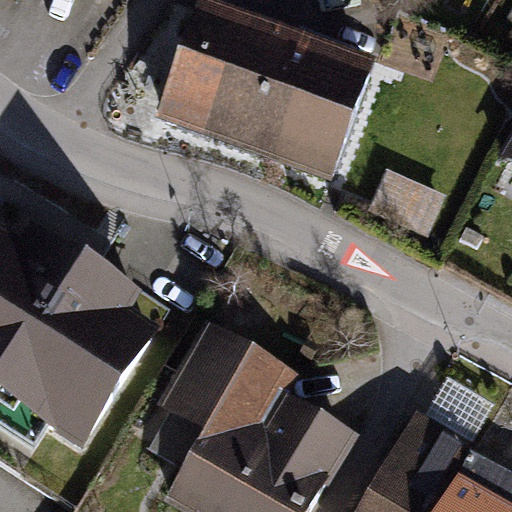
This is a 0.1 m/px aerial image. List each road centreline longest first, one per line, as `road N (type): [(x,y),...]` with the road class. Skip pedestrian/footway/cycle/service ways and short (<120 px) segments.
road 1 (residential): [(58,141),(250,202),(450,311)]
road 2 (residential): [(333,511),(450,311)]
road 3 (residential): [(58,141),(150,0)]
